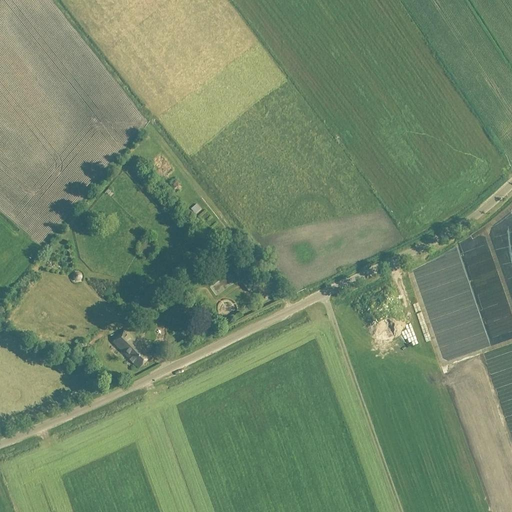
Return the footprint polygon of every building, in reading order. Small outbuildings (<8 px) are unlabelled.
[(190,210),(194,216),(200,211),(195,206),(190,210)] [(258,286),(248,272),(243,264),(232,272),(237,279),(238,279),(248,292),(258,286)] [(217,296),(235,286),(230,276),(212,287),(217,296)] [(140,322),(149,315),(152,312),(148,307),(144,302),(133,311),(137,316),(136,317),(140,322)] [(138,370),(149,358),(123,333),(111,344),(138,370)]
